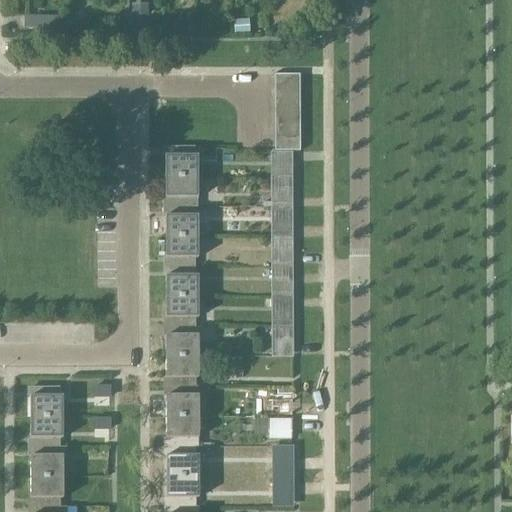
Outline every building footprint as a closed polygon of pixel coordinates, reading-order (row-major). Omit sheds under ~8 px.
[(184,21),(184,12),(164,11),(164,20),(184,21)] [(49,16),(27,16),(26,28),(49,29),(49,16)] [(275,89),(299,89),(299,76),(275,76),(275,89)] [(299,101),(299,89),(275,89),(275,101),(299,101)] [(275,114),(299,114),(299,101),(275,101),(275,114)] [(275,127),(299,126),(299,114),(275,114),(275,127)] [(275,139),(299,139),(299,126),(275,127),(275,139)] [(275,152),(299,152),(299,139),(275,139),(275,152)] [(196,178),(196,162),(196,157),(189,157),(189,148),(165,148),(165,157),(163,157),(164,178),(196,178)] [(271,153),(271,163),(290,163),(290,153),(271,153)] [(197,199),(196,178),(164,178),(164,199),(165,199),(165,208),(189,207),(189,199),(197,199)] [(271,178),(271,188),(290,188),(290,178),(271,178)] [(164,238),(196,238),(196,217),(189,217),(189,207),(165,208),(165,217),(164,217),(164,238)] [(271,208),(271,218),(291,218),(291,208),(271,208)] [(165,267),(189,267),(189,259),(197,259),(196,238),(164,238),(164,259),(165,259),(165,267)] [(271,238),(271,248),(291,248),(291,238),(271,238)] [(189,277),(189,267),(165,267),(165,277),(164,277),(164,298),(197,298),(197,277),(189,277)] [(271,268),(271,278),(291,278),(291,268),(271,268)] [(197,319),(197,298),(164,298),(164,319),(165,319),(165,327),(194,327),(194,319),(197,319)] [(271,298),(271,308),(291,308),(291,298),(271,298)] [(194,328),(194,327),(165,327),(165,337),(164,337),(164,358),(197,358),(197,342),(214,342),(214,328),(194,328)] [(271,328),(271,338),(291,338),(291,328),(271,328)] [(166,387),(189,387),(189,378),(197,378),(197,358),(164,358),(164,378),(166,378),(166,387)] [(165,417),(197,417),(197,396),(189,396),(189,387),(166,387),(166,396),(164,396),(165,417)] [(61,397),(59,397),(59,388),(30,388),(30,397),(29,397),(29,418),(61,418),(61,397)] [(110,390),(94,390),(94,401),(110,402),(110,390)] [(85,410),(84,421),(102,421),(102,410),(85,410)] [(166,447),(190,447),(190,438),(197,438),(197,417),(165,417),(165,438),(166,438),(166,447)] [(61,448),(61,438),(61,418),(29,418),(29,438),(30,438),(30,448),(61,448)] [(267,419),(267,438),(290,438),(290,419),(267,419)] [(111,422),(94,422),(94,434),(111,434),(111,422)] [(264,445),(264,463),(274,463),(274,445),(264,445)] [(165,477),(197,477),(197,456),(190,456),(190,447),(166,447),(166,456),(165,456),(165,477)] [(62,478),(62,457),(66,457),(66,448),(61,448),(30,448),(30,457),(29,457),(29,478),(62,478)] [(511,470),(503,470),(503,484),(511,484),(511,470)] [(166,507),(190,506),(190,498),(197,498),(197,477),(165,477),(165,498),(166,498),(166,507)] [(59,507),(59,498),(62,498),(62,478),(29,478),(29,499),(30,499),(30,508),(59,507)]
